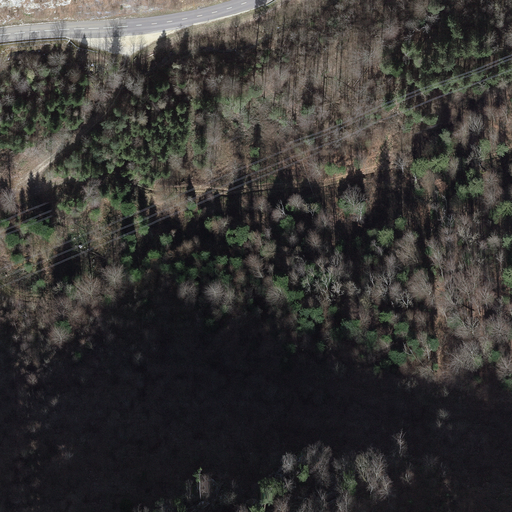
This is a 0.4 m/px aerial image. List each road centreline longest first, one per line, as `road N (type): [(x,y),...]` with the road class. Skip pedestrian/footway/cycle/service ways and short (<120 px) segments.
road 1 (track): [(511,406),(463,409),(244,376),(141,326),(0,283)]
road 2 (tertiary): [(0,35),(176,20),(252,0)]
road 3 (track): [(0,202),(94,122),(125,77),(131,25)]
